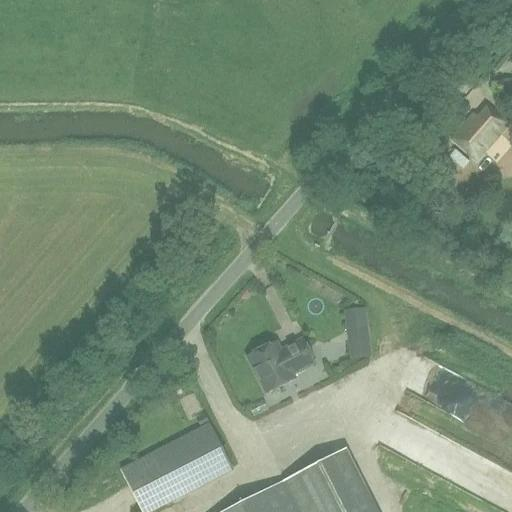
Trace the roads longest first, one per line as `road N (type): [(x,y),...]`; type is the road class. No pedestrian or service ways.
road 1 (unclassified): [(15,511),(476,0)]
road 2 (track): [(264,463),(343,443),(381,511)]
